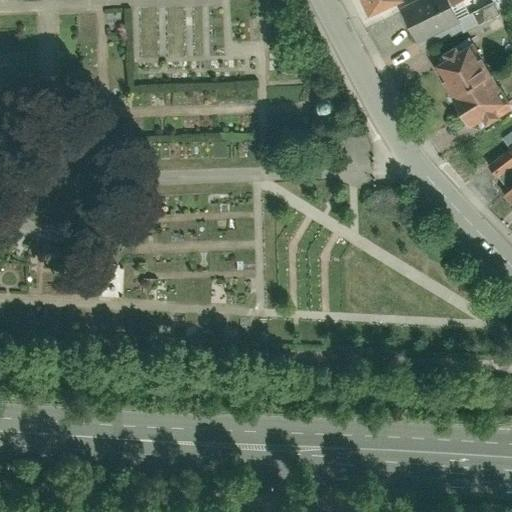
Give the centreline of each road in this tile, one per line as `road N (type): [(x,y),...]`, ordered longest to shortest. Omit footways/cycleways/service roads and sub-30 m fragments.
road 1 (tertiary): [(511,459),(0,423)]
road 2 (tertiary): [(511,261),(398,127),(327,0)]
